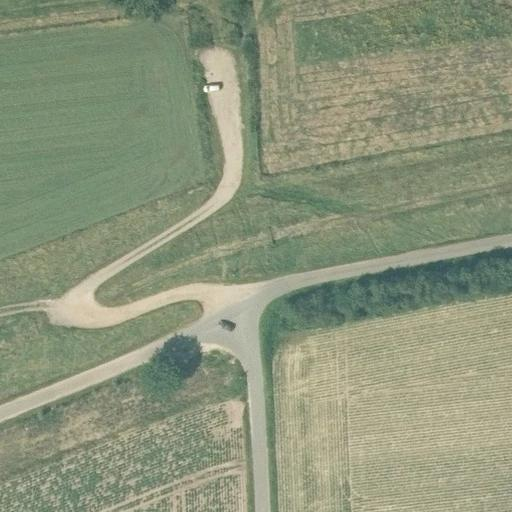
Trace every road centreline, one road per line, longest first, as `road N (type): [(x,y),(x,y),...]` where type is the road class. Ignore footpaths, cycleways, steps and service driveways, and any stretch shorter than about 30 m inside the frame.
road 1 (track): [(234,312),(206,297),(179,297),(112,319),(72,310),(94,283),(221,195),(230,166),(215,27)]
road 2 (unclassified): [(234,312),(301,282),(511,242)]
road 3 (unclassified): [(0,415),(234,312)]
road 4 (unclassified): [(259,511),(250,362),(234,312)]
